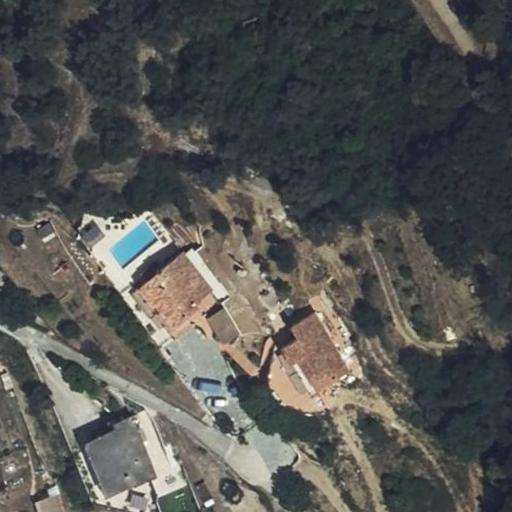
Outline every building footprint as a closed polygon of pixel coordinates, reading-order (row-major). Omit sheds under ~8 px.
[(185,248),(160,267),(150,276),(139,284),(178,334),(224,298),(185,248)] [(150,276),(160,267),(156,262),(145,270),(150,276)] [(226,306),(207,317),(222,342),(241,331),(226,306)] [(318,307),(294,320),(301,331),(286,339),(313,387),(351,366),(318,307)] [(164,468),(141,411),(117,420),(119,426),(91,437),(109,482),(140,470),(143,476),(164,468)] [(62,511),(58,497),(40,503),(43,511),(62,511)]
